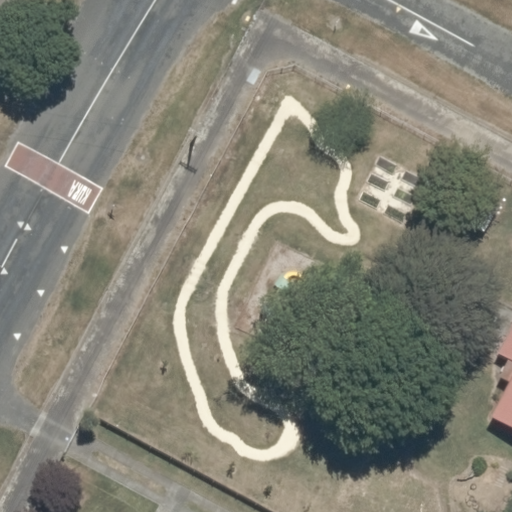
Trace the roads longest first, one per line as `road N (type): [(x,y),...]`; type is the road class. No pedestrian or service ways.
road 1 (unclassified): [(0,297),(165,0)]
road 2 (residential): [(386,0),(511,67)]
